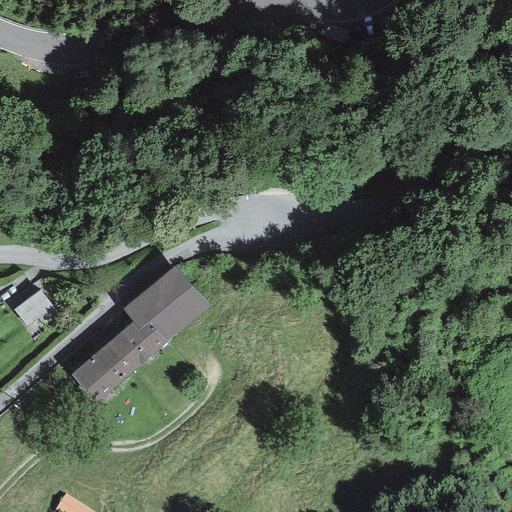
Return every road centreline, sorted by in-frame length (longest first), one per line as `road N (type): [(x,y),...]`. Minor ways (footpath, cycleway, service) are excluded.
road 1 (tertiary): [(365,0),(317,9),(212,5),(96,49),(30,45),(0,32)]
road 2 (unclassified): [(255,229),(188,246),(135,277),(0,404)]
road 3 (unclassified): [(511,121),(448,168),(353,211),(255,229)]
road 4 (unclassified): [(0,256),(91,258),(230,205),(248,211),(255,229)]
road 5 (unknown): [(3,511),(57,447),(77,440),(136,461),(211,387)]
